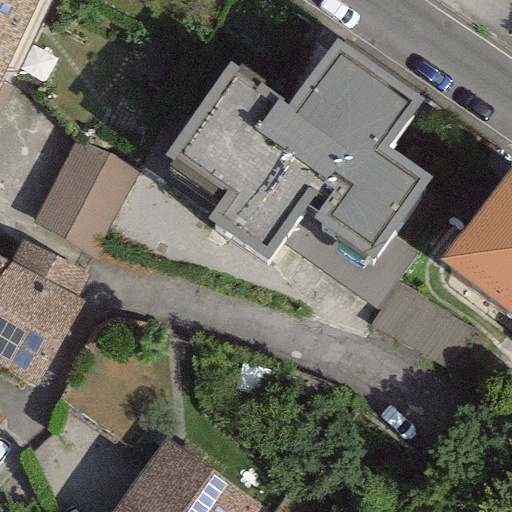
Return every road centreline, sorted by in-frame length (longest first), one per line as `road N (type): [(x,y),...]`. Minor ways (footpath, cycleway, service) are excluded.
road 1 (residential): [(511,474),(475,465),(323,371),(120,291)]
road 2 (unclassified): [(327,0),(511,128)]
road 3 (unknown): [(0,404),(22,418),(42,412),(83,328),(120,291)]
